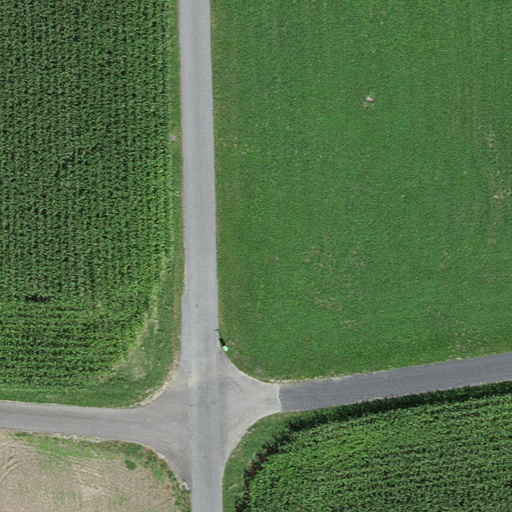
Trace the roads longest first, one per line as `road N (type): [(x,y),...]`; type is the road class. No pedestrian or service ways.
road 1 (track): [(197,0),(207,406)]
road 2 (track): [(207,406),(511,356)]
road 3 (track): [(0,409),(207,406)]
